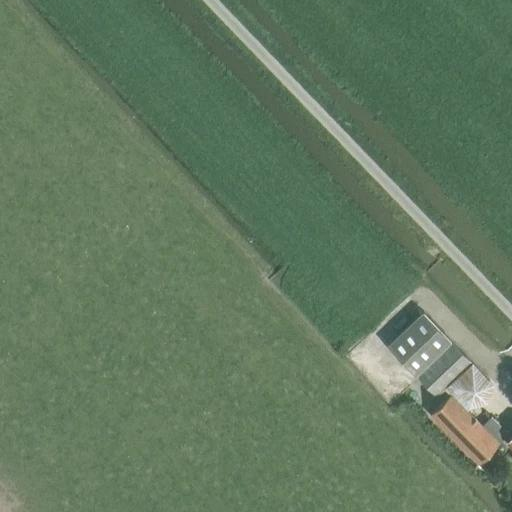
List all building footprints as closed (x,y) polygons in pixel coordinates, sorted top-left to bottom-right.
[(278,267),(315,308),(331,295),(293,253),(278,267)] [(318,308),(336,328),(349,317),(330,297),(318,308)] [(472,360),(424,309),(387,343),(436,395),(472,360)] [(445,387),(469,408),(488,403),(495,383),(472,360),(445,387)] [(430,413),(483,469),(492,459),(487,454),(499,442),(451,393),(430,413)] [(511,430),(503,439),(511,448),(511,430)]
